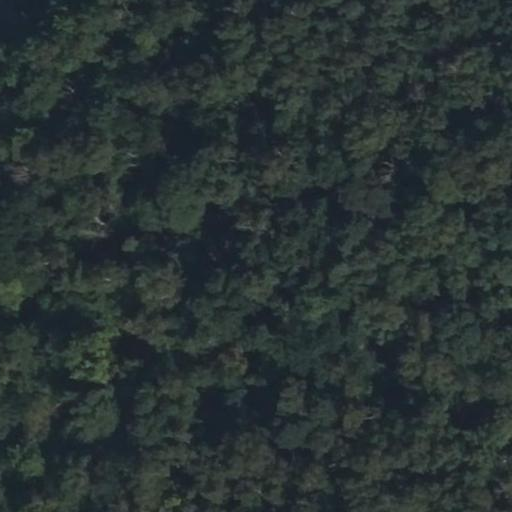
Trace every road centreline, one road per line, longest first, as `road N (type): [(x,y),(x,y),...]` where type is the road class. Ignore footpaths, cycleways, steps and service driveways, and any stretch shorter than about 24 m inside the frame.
road 1 (track): [(187,297),(228,244),(432,93),(511,16)]
road 2 (track): [(0,456),(70,412),(140,353),(187,297)]
